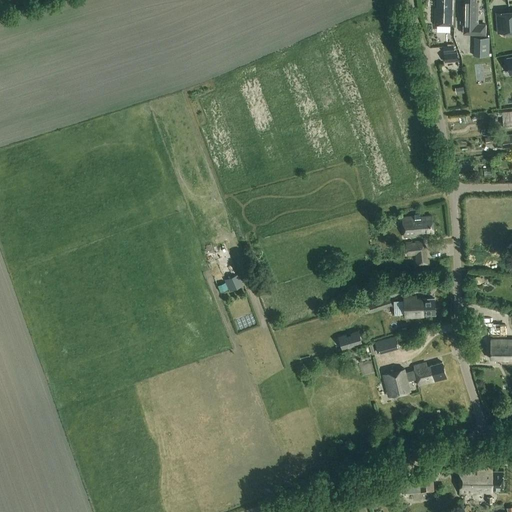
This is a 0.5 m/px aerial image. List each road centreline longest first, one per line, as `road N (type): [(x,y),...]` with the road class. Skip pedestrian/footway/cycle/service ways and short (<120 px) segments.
road 1 (residential): [(453,188),(460,349),(486,436)]
road 2 (unclassified): [(486,436),(258,511)]
road 3 (residential): [(409,0),(453,188)]
